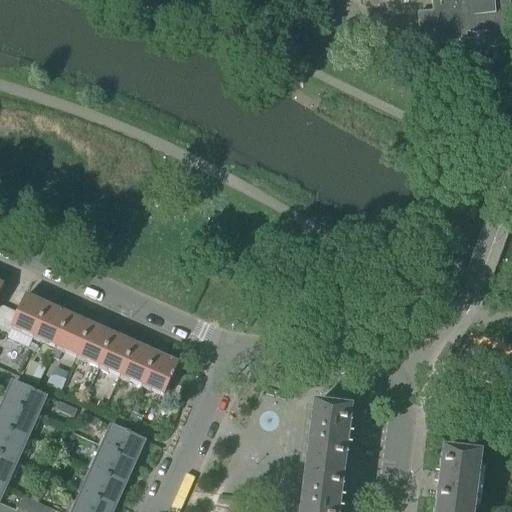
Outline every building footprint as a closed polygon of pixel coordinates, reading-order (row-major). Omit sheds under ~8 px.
[(487,34),(488,49),(511,47),(511,14),(510,15),(508,0),(430,0),(432,14),(417,15),(419,47),(467,43),(466,36),(487,34)] [(32,341),(32,342),(46,308),(26,299),(25,298),(17,316),(10,332),(20,336),(21,332),(33,337),(32,341)] [(53,351),(54,351),(68,318),(47,309),(48,309),(46,308),(32,342),(41,346),(43,342),(55,347),(53,351)] [(0,331),(8,335),(10,332),(17,316),(6,311),(0,324),(0,331)] [(75,361),(90,327),(89,327),(89,328),(69,319),(69,318),(68,318),(54,351),(63,355),(65,351),(77,357),(75,361)] [(87,361),(99,366),(111,337),(91,328),(90,327),(75,361),(85,365),(87,361)] [(108,371),(120,376),(133,347),(113,338),(111,337),(99,366),(97,371),(107,375),(108,371)] [(130,380),(142,386),(155,356),(155,357),(134,348),(135,347),(133,347),(120,376),(119,380),(128,385),(130,380)] [(155,356),(142,386),(140,390),(150,394),(152,390),(165,396),(170,384),(171,384),(173,380),(172,379),(178,367),(176,366),(176,367),(156,358),(156,357),(155,356)] [(31,363),(23,381),(37,388),(46,369),(31,363)] [(65,382),(56,378),(50,378),(44,390),(59,396),(65,382)] [(12,385),(2,407),(35,422),(45,400),(12,385)] [(102,416),(106,406),(98,402),(93,413),(102,416)] [(58,405),(57,405),(54,412),(72,420),(75,413),(58,405)] [(2,407),(0,412),(0,432),(25,444),(30,433),(35,435),(38,427),(34,425),(35,422),(2,407)] [(306,459),(304,474),(343,479),(346,456),(347,453),(349,441),(348,441),(352,414),(312,409),(310,424),(310,425),(309,436),(308,437),(309,437),(308,447),(307,447),(307,448),(306,458),(306,459)] [(98,423),(80,414),(76,422),(95,430),(98,423)] [(132,416),(127,428),(127,429),(137,433),(142,420),(132,416)] [(111,429),(101,451),(134,466),(144,444),(129,438),(130,437),(126,435),(125,436),(111,429)] [(0,432),(0,458),(16,466),(20,456),(24,458),(28,451),(23,449),(25,444),(0,432)] [(95,465),(91,473),(124,488),(134,466),(101,451),(98,458),(94,456),(90,464),(95,465)] [(437,494),(434,511),(474,511),(475,510),(475,509),(476,498),(477,497),(476,497),(477,487),(478,488),(478,486),(477,486),(479,476),(479,474),(481,459),(442,454),(438,481),(436,494),(437,494)] [(0,458),(0,485),(6,488),(9,481),(13,483),(17,476),(12,474),(16,466),(0,458)] [(84,489),(81,495),(114,510),(124,488),(91,473),(87,482),(83,480),(80,487),(84,489)] [(339,511),(341,504),(340,504),(343,479),(304,474),(302,488),(302,489),(301,499),(300,501),(301,501),(300,510),(299,510),(299,511),(300,511),(299,511),(339,511)] [(71,511),(113,511),(114,510),(81,495),(77,506),(72,504),(69,511),(71,511)] [(51,511),(22,499),(16,511),(51,511)]
